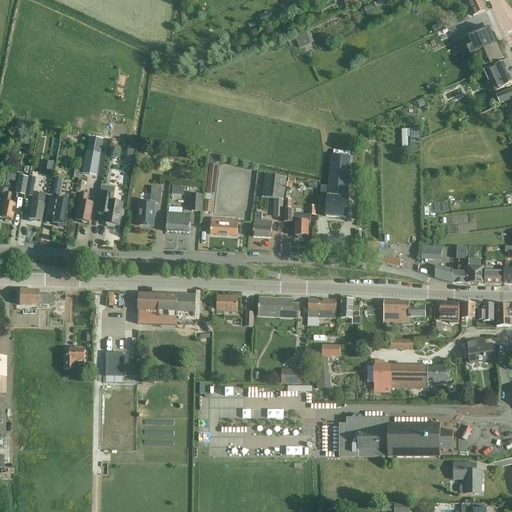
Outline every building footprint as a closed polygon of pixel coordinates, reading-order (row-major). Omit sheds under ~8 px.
[(467,0),(471,9),(470,10),(473,16),(485,11),(480,0),(467,0)] [(269,11),(259,16),(262,24),(273,19),(269,11)] [(441,22),(432,27),(434,33),(444,28),(441,22)] [(470,56),(481,51),(497,44),(489,27),(463,40),(470,56)] [(303,32),(298,34),(303,46),(308,44),(303,32)] [(484,67),(490,65),(490,66),(504,60),(501,54),(497,44),(481,51),(482,55),(480,57),(484,67)] [(511,67),(509,61),(490,69),(489,68),(483,71),(489,85),(491,84),(494,92),(511,83),(511,67)] [(511,89),(497,96),(500,104),(511,99),(511,89)] [(422,99),(416,102),(419,108),(425,105),(422,99)] [(409,126),(410,152),(420,152),(419,125),(409,126)] [(88,137),(81,174),(86,175),(95,177),(99,154),(102,140),(88,137)] [(129,145),(127,154),(134,155),(135,146),(129,145)] [(321,186),(320,198),(327,198),(325,217),(346,219),(348,198),(348,197),(351,158),(350,158),(350,153),(348,152),(333,150),(333,156),(330,156),(328,187),(321,186)] [(215,194),(217,178),(215,178),(216,166),(208,165),(206,177),(208,177),(206,193),(215,194)] [(261,198),(283,201),(286,178),(265,175),(261,198)] [(17,177),(14,195),(23,196),(26,178),(17,177)] [(24,197),(32,198),(35,178),(28,177),(24,197)] [(53,179),(51,194),(60,196),(62,180),(53,179)] [(287,183),(287,188),(291,188),(292,184),(295,184),(295,179),(288,179),(288,183),(287,183)] [(184,187),(172,186),(172,195),(183,195),(184,187)] [(140,202),(139,226),(154,227),(155,204),(161,204),(162,188),(152,187),(151,203),(140,202)] [(30,203),(27,220),(28,220),(29,222),(34,223),(36,221),(41,222),(45,194),(39,193),(37,205),(30,203)] [(101,193),(98,210),(105,211),(103,223),(106,224),(106,225),(107,227),(113,228),(115,227),(115,225),(118,226),(119,217),(121,217),(122,217),(123,212),(122,210),(120,210),(121,204),(115,203),(116,201),(115,199),(111,199),(111,195),(101,193)] [(191,193),(189,211),(200,211),(202,194),(191,193)] [(75,221),(81,222),(82,224),(86,225),(87,223),(88,223),(91,205),(86,204),(87,195),(78,194),(77,203),(78,203),(75,221)] [(3,195),(2,203),(1,202),(0,208),(0,219),(3,220),(5,222),(9,223),(11,221),(12,221),(15,205),(8,204),(9,196),(3,195)] [(64,227),(67,210),(69,202),(54,200),(50,224),(56,225),(57,227),(61,228),(62,226),(64,227)] [(274,200),(273,218),(282,218),(283,201),(274,200)] [(211,213),(212,202),(205,201),(204,212),(211,213)] [(295,222),(294,237),(297,237),(298,239),(300,239),(301,237),(308,237),(308,222),(310,222),(310,214),(293,214),(293,210),(284,210),(284,223),(293,223),(293,222),(295,222)] [(189,234),(190,214),(168,213),(166,233),(189,234)] [(271,222),(261,221),(262,213),(255,213),(253,238),(270,239),(271,222)] [(211,236),(223,236),(236,237),(237,221),(212,219),(211,236)] [(457,248),(456,259),(466,260),(467,248),(457,248)] [(422,250),(421,260),(441,261),(441,251),(422,250)] [(378,255),(376,263),(399,268),(400,260),(378,255)] [(466,267),(467,284),(483,285),(484,268),(482,268),(482,261),(467,260),(466,267)] [(467,284),(466,267),(458,267),(458,273),(452,272),(453,271),(436,267),(434,279),(452,284),(467,284)] [(486,267),(484,285),(502,286),(502,274),(493,274),(494,267),(486,267)] [(38,291),(19,290),(18,306),(38,306),(53,306),(53,296),(38,295),(38,291)] [(138,312),(138,321),(138,325),(176,326),(176,325),(195,326),(195,318),(196,296),(139,294),(138,312)] [(216,315),(223,315),(224,315),(224,313),(237,314),(238,298),(217,297),(216,315)] [(305,300),(304,309),(308,310),(307,327),(318,327),(318,319),(335,320),(336,301),(308,299),(308,301),(305,300)] [(258,300),(258,316),(298,318),(299,307),(293,306),(293,301),(258,300)] [(340,320),(353,320),(352,324),(360,325),(360,318),(359,318),(359,307),(353,306),(353,300),(340,300),(340,320)] [(393,302),(383,302),(383,323),(409,324),(409,319),(425,319),(425,306),(409,306),(409,302),(393,302)] [(440,303),(439,321),(449,322),(449,325),(459,325),(459,304),(440,303)] [(461,328),(466,328),(466,321),(465,321),(465,319),(475,319),(475,313),(476,313),(477,305),(461,305),(461,328)] [(495,306),(477,305),(476,313),(478,313),(478,321),(482,321),(482,322),(494,322),(495,306)] [(511,305),(495,305),(495,328),(497,328),(508,327),(511,327),(511,319),(511,318),(511,305)] [(244,328),(246,328),(253,328),(254,313),(245,313),(244,328)] [(465,341),(468,359),(469,365),(494,361),(491,344),(485,345),(484,338),(465,341)] [(390,340),(390,350),(413,351),(413,341),(390,340)] [(316,390),(329,390),(328,358),(340,359),(340,347),(322,346),(322,347),(314,347),(316,381),(316,390)] [(63,370),(64,370),(76,371),(77,362),(84,362),(84,350),(70,349),(69,353),(66,353),(66,357),(63,357),(63,370)] [(106,353),(106,377),(123,377),(123,353),(106,353)] [(124,358),(124,374),(126,374),(126,377),(137,378),(137,357),(126,357),(126,358),(124,358)] [(374,366),(373,366),(373,389),(427,390),(427,383),(446,384),(446,368),(427,368),(427,367),(381,366),(381,363),(374,363),(374,366)] [(281,370),(281,385),(302,385),(302,370),(281,370)] [(486,392),(473,394),(474,403),(487,401),(486,392)] [(338,425),(339,459),(374,459),(374,458),(388,458),(388,459),(389,459),(389,458),(396,458),(396,459),(397,459),(397,458),(405,458),(405,459),(406,459),(406,458),(413,458),(413,459),(414,459),(414,458),(422,458),(422,459),(423,459),(423,458),(430,458),(430,459),(431,459),(431,458),(439,458),(439,459),(440,459),(440,451),(443,451),(443,452),(444,452),(444,451),(451,451),(451,452),(453,452),(453,432),(451,432),(451,433),(444,433),(444,432),(443,432),(443,433),(440,433),(440,424),(439,424),(439,425),(431,425),(431,424),(430,424),(430,425),(423,425),(423,424),(422,424),(422,425),(414,425),(414,424),(413,424),(413,426),(406,426),(406,424),(404,424),(404,426),(397,426),(397,424),(396,424),(396,426),(389,426),(389,422),(389,418),(387,418),(387,419),(363,419),(360,416),(357,419),(354,416),(351,419),(346,419),(346,421),(346,423),(346,425),(338,425)] [(476,464),(453,464),(453,481),(464,481),(464,485),(461,485),(459,487),(459,492),(461,494),(464,494),(481,495),(481,472),(476,472),(476,464)]
